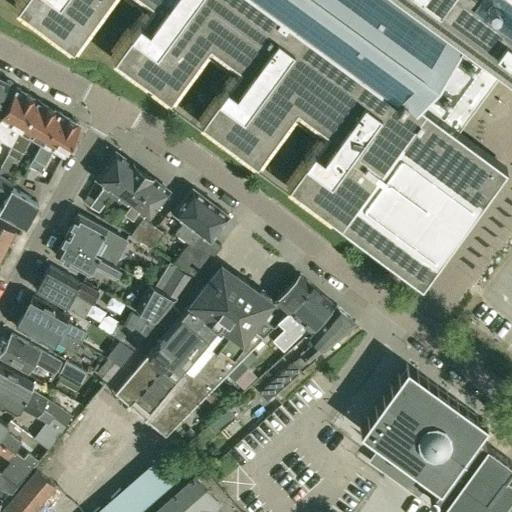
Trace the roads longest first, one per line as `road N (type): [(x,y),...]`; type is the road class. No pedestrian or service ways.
road 1 (unclassified): [(511,399),(232,184),(112,104)]
road 2 (residential): [(0,314),(112,104)]
road 3 (unclassified): [(112,104),(0,46)]
